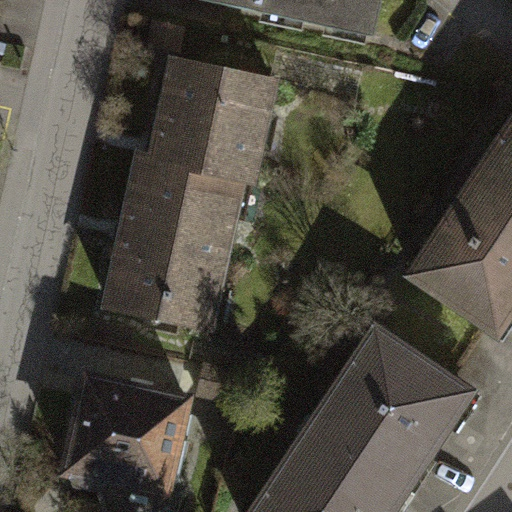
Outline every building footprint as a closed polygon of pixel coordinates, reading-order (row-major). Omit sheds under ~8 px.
[(213,0),(372,32),(378,0),(213,0)] [(181,28),(156,23),(151,43),(176,48),(181,28)] [(274,81),(175,60),(156,146),(153,160),(242,179),(252,181),(274,81)] [(511,128),(490,161),(494,165),(483,181),(479,178),(415,273),(497,328),(511,306),(511,128)] [(242,179),(153,160),(144,158),(128,231),(111,307),(210,329),(242,179)] [(386,511),(468,391),(378,331),(256,511),(386,511)] [(255,375),(206,364),(199,395),(249,406),(255,375)] [(167,493),(188,400),(156,393),(157,389),(128,383),(127,386),(89,378),(68,471),(75,472),(77,483),(97,488),(104,479),(167,493)]
